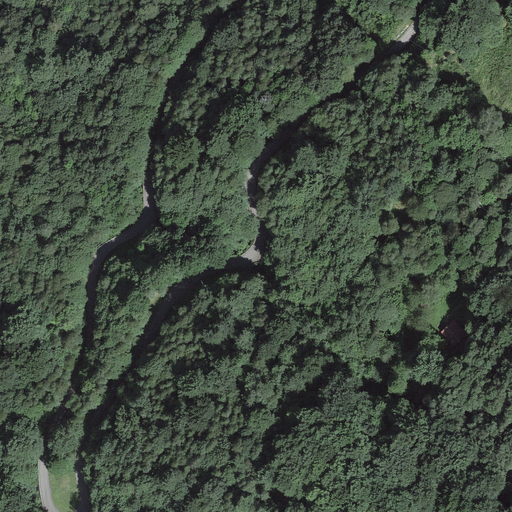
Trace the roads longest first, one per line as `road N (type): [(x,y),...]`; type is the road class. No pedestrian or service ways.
road 1 (residential): [(82,511),(84,437),(151,331),(193,278),(249,257),(262,241),(250,193),(257,164),(409,35),(436,0)]
road 2 (residential): [(250,0),(177,80),(149,163),(145,222),(94,263),(86,358),(44,452),(50,511)]
